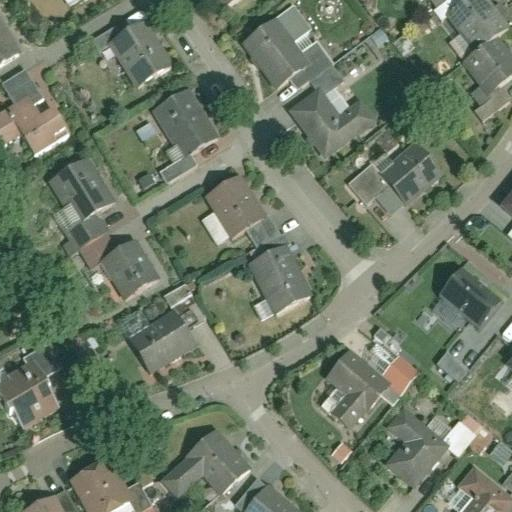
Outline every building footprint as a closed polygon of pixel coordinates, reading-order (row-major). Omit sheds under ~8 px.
[(208,0),(220,17),(247,0),(208,0)] [(501,39),(472,2),(444,24),(474,61),(462,71),(488,103),(510,85),(484,53),(501,39)] [(268,27),(240,50),(275,94),(303,72),(268,27)] [(156,73),(133,36),(109,50),(132,88),(156,73)] [(58,131),(34,88),(1,106),(25,149),(58,131)] [(374,129),(359,109),(339,124),(319,98),(292,119),(327,165),(374,129)] [(179,100),(151,117),(181,167),(209,150),(179,100)] [(438,184),(411,154),(378,184),(405,214),(438,184)] [(93,217),(74,185),(46,202),(65,234),(93,217)] [(255,226),(228,187),(205,203),(232,242),(255,226)] [(511,199),(498,216),(511,227),(511,199)] [(144,296),(125,257),(102,268),(122,307),(144,296)] [(281,260),(251,274),(274,322),(304,308),(281,260)] [(499,308),(458,276),(436,305),(478,336),(499,308)] [(192,357),(176,326),(129,351),(145,382),(192,357)] [(446,357),(435,369),(455,388),(466,376),(446,357)] [(329,419),(344,433),(362,413),(367,417),(383,400),(343,363),(325,382),(345,401),(329,419)] [(32,366),(0,384),(0,400),(19,434),(58,411),(32,366)] [(402,446),(383,471),(412,494),(448,449),(402,413),(386,433),(402,446)] [(213,434),(158,483),(176,503),(201,481),(217,498),(247,471),(213,434)] [(69,482),(84,511),(117,511),(120,511),(97,467),(69,482)] [(471,502),(462,511),(509,511),(511,509),(511,504),(474,472),(458,491),(471,502)] [(247,511),(290,511),(264,491),(247,511)] [(25,511),(56,511),(50,499),(25,511)]
